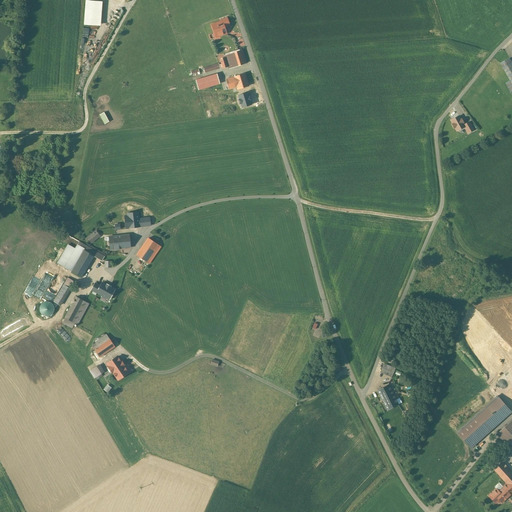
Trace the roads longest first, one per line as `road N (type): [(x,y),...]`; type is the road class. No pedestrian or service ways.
road 1 (unclassified): [(232,0),(327,314),(361,396)]
road 2 (unclassified): [(361,396),(439,212),(438,124),(511,35)]
road 3 (track): [(437,216),(296,199)]
road 4 (unclassified): [(361,396),(427,511)]
